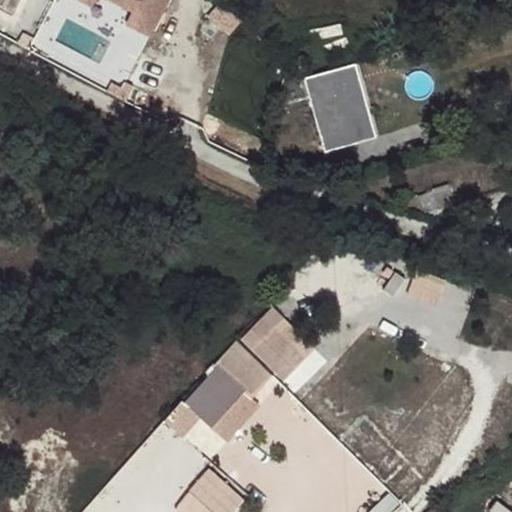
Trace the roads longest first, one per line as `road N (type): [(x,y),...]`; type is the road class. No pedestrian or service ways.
road 1 (unclassified): [(511,258),(319,202),(213,158),(0,47)]
road 2 (unknown): [(511,356),(382,319),(328,367)]
